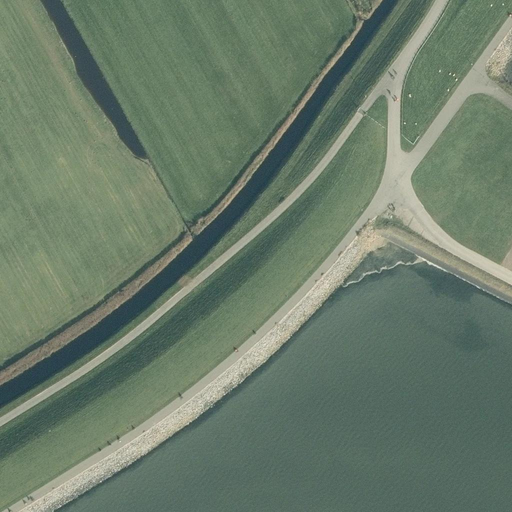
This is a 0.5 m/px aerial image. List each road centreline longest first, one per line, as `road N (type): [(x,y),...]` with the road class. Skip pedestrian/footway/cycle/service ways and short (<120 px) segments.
road 1 (unclassified): [(401,71),(282,214),(132,341),(0,427)]
road 2 (unclassified): [(23,511),(170,419),(258,345),(353,246),(402,176)]
road 3 (track): [(402,176),(477,82)]
